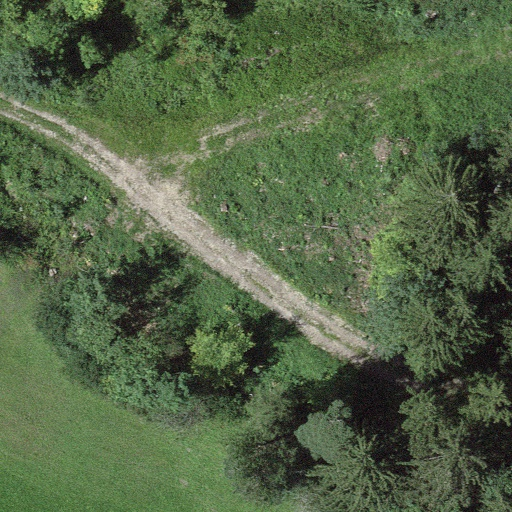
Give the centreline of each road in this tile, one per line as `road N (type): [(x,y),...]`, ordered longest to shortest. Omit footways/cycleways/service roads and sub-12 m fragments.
road 1 (track): [(0,101),(92,132),(333,337),(467,406),(511,412)]
road 2 (track): [(126,161),(511,43)]
